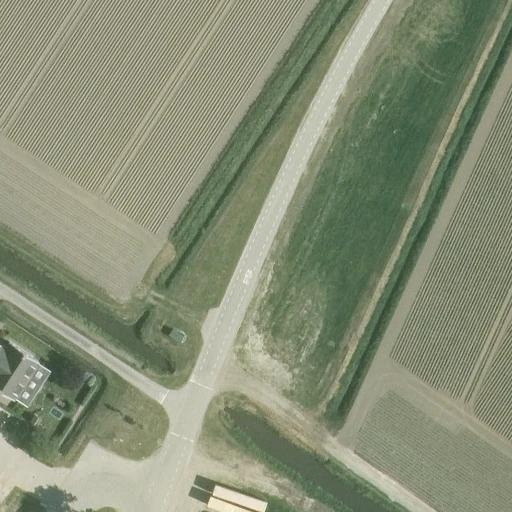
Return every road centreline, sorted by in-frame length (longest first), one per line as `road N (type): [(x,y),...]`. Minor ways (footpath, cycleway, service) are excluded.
road 1 (tertiary): [(192,419),(340,75),(381,0)]
road 2 (residential): [(192,419),(0,292)]
